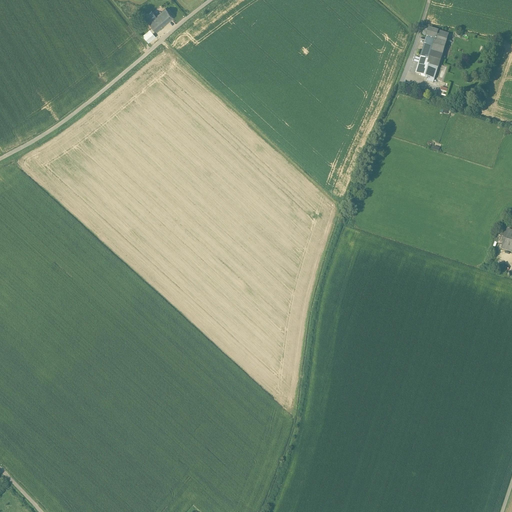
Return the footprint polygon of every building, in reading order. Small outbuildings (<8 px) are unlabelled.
[(156,16),(155,17),(163,25),(169,20),(170,19),(173,17),(165,8),(156,16)] [(156,16),(152,12),(145,17),(149,22),(155,17),(156,16)] [(163,25),(155,17),(149,22),(156,31),(163,25)] [(438,32),(429,29),(427,37),(430,38),(429,41),(434,43),(432,51),(446,56),(446,55),(448,49),(449,47),(445,46),(448,35),(441,33),(442,32),(438,30),(438,32)] [(143,36),(148,42),(155,36),(150,30),(143,36)] [(430,38),(427,37),(416,74),(434,80),(440,61),(444,63),(446,56),(432,51),(434,43),(429,41),(430,38)] [(511,231),(510,231),(507,230),(506,233),(502,246),(501,249),(511,252),(511,231)] [(506,233),(501,231),(497,244),(502,246),(506,233)]
